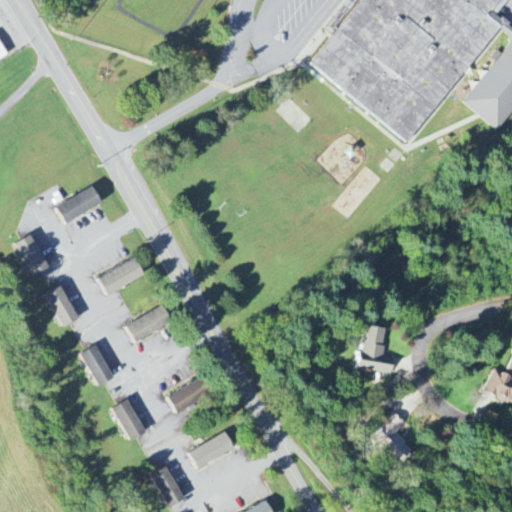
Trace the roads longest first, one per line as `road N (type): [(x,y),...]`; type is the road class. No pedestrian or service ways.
road 1 (primary): [(318,511),(17,0)]
road 2 (residential): [(511,303),(468,311),(429,332),(421,358),(440,407),(511,446)]
